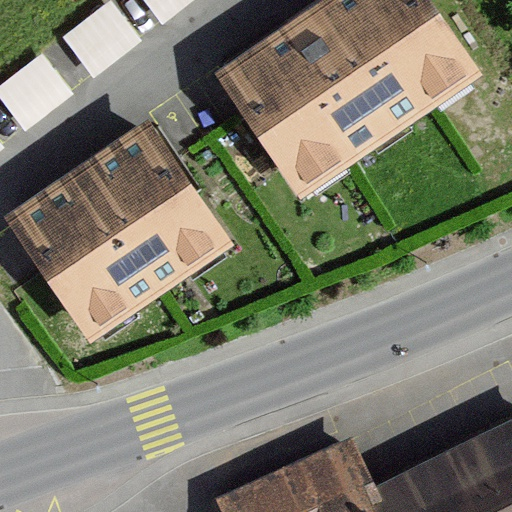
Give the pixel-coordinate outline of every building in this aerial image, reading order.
[(144,0),(162,24),(193,0),(144,0)] [(430,0),(328,0),(216,77),(298,197),(480,72),(430,0)] [(110,1),(62,37),(93,78),(141,41),(110,1)] [(42,54),(0,85),(0,98),(25,131),(73,95),(42,54)] [(149,118),(7,218),(98,345),(239,246),(149,118)] [(339,440),(216,497),(222,511),(511,511),(511,421),(362,491),(339,440)]
